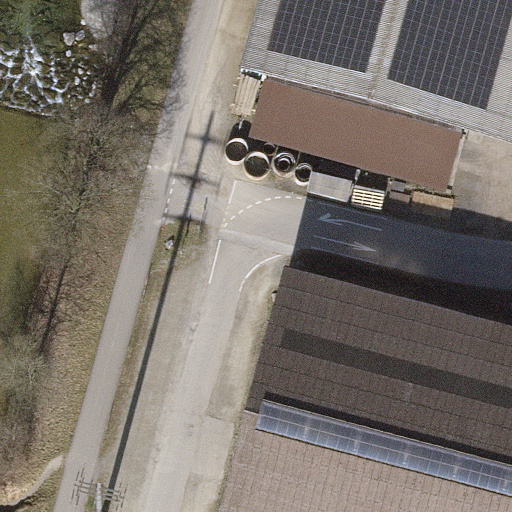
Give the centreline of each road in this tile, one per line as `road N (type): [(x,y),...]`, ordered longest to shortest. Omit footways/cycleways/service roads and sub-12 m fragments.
road 1 (track): [(215,0),(72,511)]
road 2 (residential): [(161,196),(264,228),(289,222),(463,264),(511,265)]
